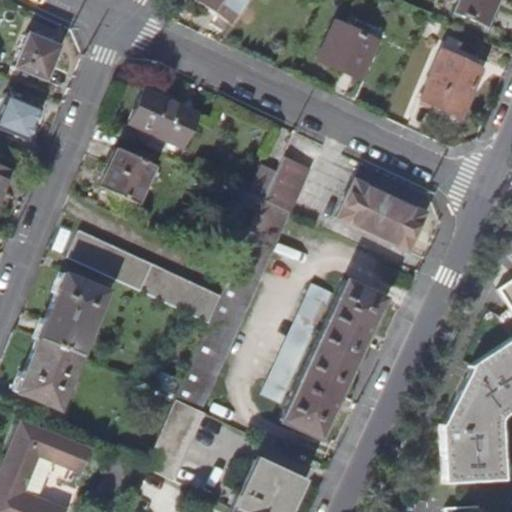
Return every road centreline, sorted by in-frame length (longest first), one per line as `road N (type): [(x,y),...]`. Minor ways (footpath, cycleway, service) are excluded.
road 1 (residential): [(117,22),(487,193)]
road 2 (residential): [(487,193),(339,511)]
road 3 (residential): [(0,314),(117,22)]
